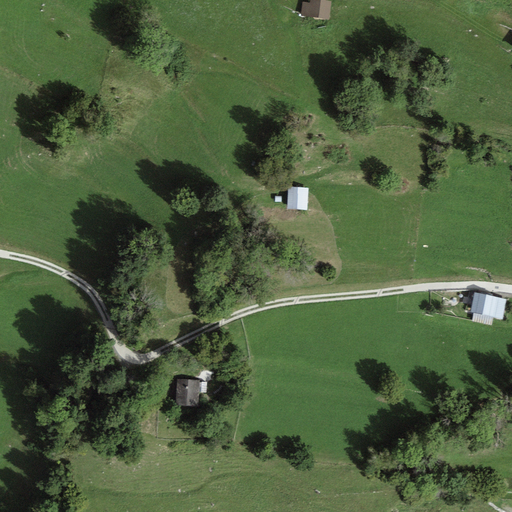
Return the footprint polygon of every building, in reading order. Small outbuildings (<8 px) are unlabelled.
[(310,0),(310,3),(302,1),(300,15),(330,20),(332,1),(322,0),(310,0)] [(309,188),(289,187),(287,209),(308,210),(309,188)] [(507,299),(474,292),(470,312),(474,313),(494,317),(502,319),(507,299)] [(494,317),(474,313),(472,322),(492,326),(494,317)] [(200,381),(177,379),(176,406),(199,407),(200,381)]
